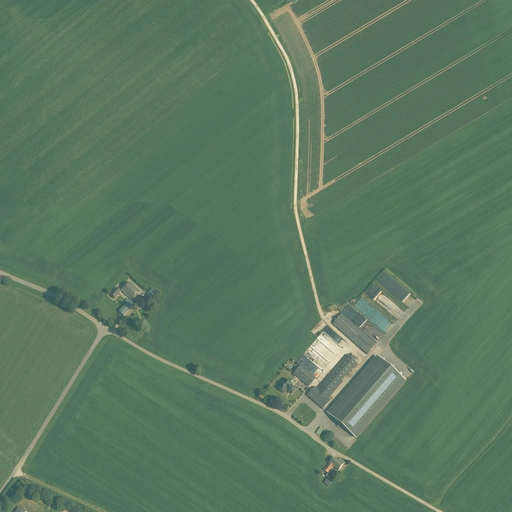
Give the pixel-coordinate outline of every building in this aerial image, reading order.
[(378,281),(397,296),(403,289),(384,273),(378,281)] [(132,301),(140,292),(129,282),(121,291),(132,301)] [(367,294),(386,308),(392,300),(372,286),(367,294)] [(115,298),(121,292),(117,288),(111,295),(115,298)] [(153,289),(145,298),(151,304),(159,295),(153,289)] [(362,308),(360,310),(369,318),(376,309),(363,297),(357,304),(362,308)] [(123,316),(134,304),(130,301),(120,313),(123,316)] [(367,355),(376,344),(342,314),(332,324),(367,355)] [(328,398),(357,365),(347,355),(317,389),(315,387),(307,396),(322,410),(330,401),(328,398)] [(356,438),(405,381),(377,357),(328,414),(356,438)] [(309,388),(316,379),(300,366),(293,374),(309,388)] [(292,395),(296,390),(285,381),(278,389),(284,394),(287,391),(292,395)] [(322,427),(317,433),(320,436),(325,430),(322,427)] [(338,462),(333,458),(323,471),(328,474),(325,477),(328,479),(324,483),(328,487),(332,482),(333,483),(338,475),(331,470),(333,467),(338,471),(344,463),(340,459),(338,462)] [(29,503),(32,495),(26,492),(22,500),(29,503)]
